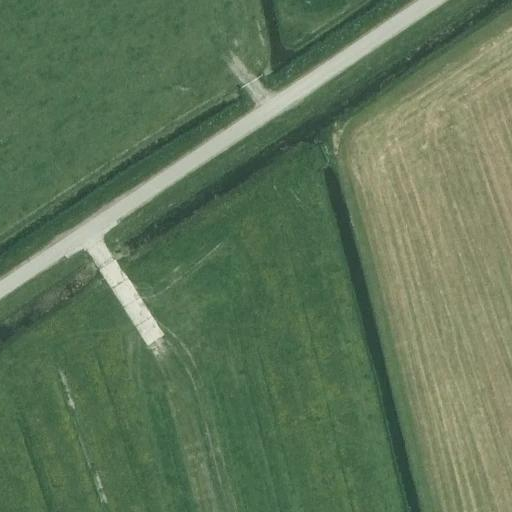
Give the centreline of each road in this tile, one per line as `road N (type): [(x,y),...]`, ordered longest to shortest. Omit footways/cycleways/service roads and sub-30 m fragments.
road 1 (tertiary): [(0,290),(432,0)]
road 2 (track): [(157,342),(86,232)]
